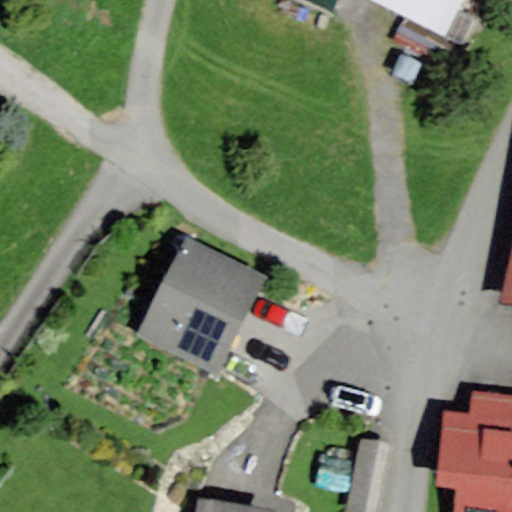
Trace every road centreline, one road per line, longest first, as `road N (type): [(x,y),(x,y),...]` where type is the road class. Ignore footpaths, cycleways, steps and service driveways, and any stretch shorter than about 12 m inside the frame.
road 1 (residential): [(437,328),(158,178)]
road 2 (residential): [(0,348),(117,188),(158,178)]
road 3 (residential): [(408,511),(437,328)]
road 4 (unclassified): [(437,328),(511,159)]
road 5 (residential): [(158,178),(144,73),(161,0)]
